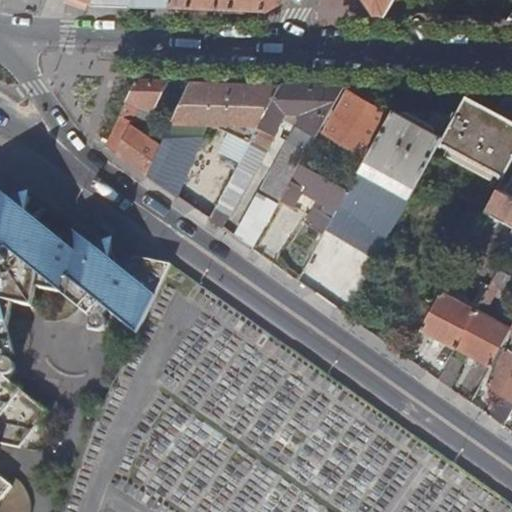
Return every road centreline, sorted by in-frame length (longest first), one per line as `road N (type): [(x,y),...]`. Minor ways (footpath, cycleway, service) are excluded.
road 1 (secondary): [(511,473),(85,163)]
road 2 (residential): [(278,55),(0,30)]
road 3 (residential): [(511,63),(278,55)]
road 4 (secondary): [(85,163),(0,36)]
